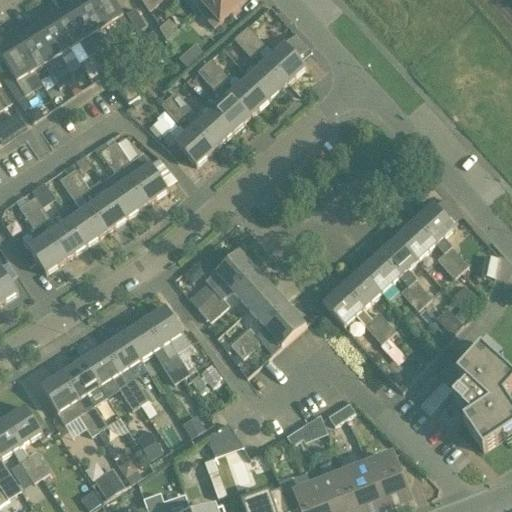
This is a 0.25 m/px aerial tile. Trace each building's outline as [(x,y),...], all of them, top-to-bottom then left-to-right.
[(72,9),(68,11),(96,55),(100,53),(103,51),(95,38),(105,32),(105,31),(86,0),(74,0),(77,5),(75,7),(72,9)] [(86,0),(105,31),(115,25),(123,38),(131,33),(124,22),(110,0),(86,0)] [(161,4),(158,0),(147,0),(143,4),(150,15),(161,4)] [(214,0),(195,0),(204,10),(214,0)] [(243,0),(214,0),(204,10),(198,15),(214,32),(246,3),(243,0)] [(45,13),(70,53),(79,47),(87,60),(95,56),(96,55),(68,11),(67,12),(59,17),(53,8),(45,13)] [(42,28),(33,33),(67,88),(69,92),(77,87),(68,73),(59,60),(69,54),(70,53),(45,13),(36,18),(42,28)] [(137,36),(146,31),(136,13),(127,18),(137,36)] [(160,32),(167,43),(177,34),(169,24),(160,32)] [(18,30),(9,35),(34,76),(44,69),(52,82),(59,93),(64,90),(67,88),(33,33),(30,35),(29,36),(24,39),(20,33),(18,30)] [(264,48),(251,33),(248,30),(241,37),(257,55),(264,48)] [(7,49),(0,53),(0,59),(8,72),(0,77),(17,104),(25,99),(32,95),(24,82),(34,76),(9,35),(1,40),(7,49)] [(250,61),(257,55),(241,37),(234,43),(250,61)] [(306,71),(284,47),(266,64),(287,88),(306,71)] [(194,64),(187,56),(179,63),(186,71),(194,64)] [(211,63),(204,69),(222,89),(229,83),(211,63)] [(247,80),(269,105),(287,88),(266,64),(247,80)] [(222,89),(204,69),(197,75),(215,95),(222,89)] [(140,100),(126,80),(115,88),(128,108),(140,100)] [(229,97),(251,121),(269,105),(247,80),(229,97)] [(0,115),(4,112),(12,107),(0,88),(0,115)] [(214,96),(221,104),(211,113),(233,137),(251,121),(229,97),(222,89),(215,95),(214,96)] [(175,96),(168,102),(168,103),(184,121),(191,114),(175,96)] [(168,103),(168,102),(161,109),(177,127),(184,121),(168,103)] [(26,117),(33,126),(43,120),(38,113),(33,112),(26,117)] [(233,137),(211,113),(193,130),(215,154),(233,137)] [(0,130),(0,144),(2,147),(26,132),(18,119),(0,130)] [(196,170),(215,154),(193,130),(174,146),(196,170)] [(116,146),(108,152),(122,173),(130,167),(116,146)] [(114,178),(122,173),(108,152),(100,158),(114,178)] [(129,182),(129,183),(147,209),(166,196),(168,194),(156,177),(150,168),(143,158),(130,167),(122,173),(129,182)] [(75,174),(67,180),(82,201),(90,195),(75,174)] [(74,206),(82,201),(67,180),(60,185),(74,206)] [(109,196),(127,223),(147,209),(129,183),(109,196)] [(90,195),(82,201),(88,210),(107,237),(127,223),(109,196),(102,187),(90,195)] [(35,202),(27,207),(42,229),(50,223),(35,202)] [(34,234),(42,229),(27,207),(20,213),(34,234)] [(434,208),(416,224),(438,248),(445,257),(451,251),(443,242),(455,232),(434,208)] [(107,237),(88,210),(68,224),(87,250),(107,237)] [(87,250),(68,224),(56,232),(48,238),(67,264),(87,250)] [(438,248),(416,224),(398,241),(419,265),(438,248)] [(28,252),(46,278),(67,264),(48,238),(28,252)] [(398,241),(380,257),(400,281),(409,290),(416,284),(408,274),(419,264),(398,241)] [(468,270),(451,251),(445,257),(462,276),(468,270)] [(256,274),(239,255),(215,277),(232,295),(256,274)] [(380,257),(360,274),(381,298),(400,281),(380,257)] [(438,264),(455,283),(462,276),(445,257),(438,264)] [(489,278),(501,277),(500,259),(488,260),(489,278)] [(0,308),(18,297),(1,270),(0,270),(0,308)] [(248,313),(272,291),(256,274),(232,295),(248,313)] [(360,274),(342,291),(363,314),(381,298),(360,274)] [(416,284),(409,290),(408,290),(426,310),(433,304),(416,284)] [(189,303),(198,313),(204,320),(223,303),(217,296),(208,286),(189,303)] [(418,317),(426,310),(408,290),(401,297),(418,317)] [(263,331),(288,309),(272,291),(248,313),(263,331)] [(323,307),(322,308),(326,312),(344,332),(347,329),(363,314),(342,291),(324,307),(323,307)] [(229,310),(223,303),(204,320),(210,327),(229,310)] [(282,352),(306,330),(288,309),(263,331),(282,352)] [(169,361),(176,357),(170,346),(183,338),(166,311),(145,325),(162,351),(169,361)] [(463,331),(446,312),(436,322),(453,341),(463,331)] [(372,324),(390,344),(397,338),(379,318),(372,324)] [(389,343),(372,323),(365,329),(383,350),(389,343)] [(162,351),(145,325),(124,338),(141,365),(154,356),(162,351)] [(231,353),(237,359),(255,342),(249,336),(231,353)] [(103,351),(120,378),(141,365),(124,338),(103,351)] [(261,348),(255,342),(237,359),(242,365),(261,348)] [(103,351),(82,365),(99,391),(112,383),(118,394),(119,393),(127,388),(120,378),(103,351)] [(483,456),(511,436),(511,413),(504,401),(511,392),(511,380),(481,353),(457,379),(467,388),(453,404),(471,421),(463,426),(483,456)] [(176,357),(169,361),(182,383),(190,378),(176,356),(176,357)] [(182,383),(169,361),(161,366),(175,388),(182,383)] [(82,365),(61,378),(86,417),(93,412),(107,404),(99,391),(82,365)] [(209,391),(224,384),(218,368),(202,374),(209,391)] [(43,390),(41,391),(58,418),(57,418),(65,431),(78,422),(86,417),(61,378),(43,390)] [(135,382),(128,387),(150,422),(157,418),(149,405),(149,404),(135,382)] [(430,418),(451,394),(442,385),(420,409),(430,418)] [(133,415),(141,410),(127,388),(119,393),(133,415)] [(349,408),(339,414),(345,424),(356,418),(349,408)] [(25,411),(3,425),(21,452),(43,438),(33,422),(25,411)] [(86,417),(100,439),(107,450),(112,447),(105,435),(107,434),(93,412),(86,417)] [(335,431),(345,424),(339,414),(328,421),(335,431)] [(78,422),(92,444),(100,439),(86,417),(78,422)] [(192,441),(208,433),(200,418),(184,426),(192,441)] [(0,465),(1,465),(2,464),(13,457),(20,468),(28,463),(21,452),(3,425),(0,426),(0,465)] [(207,441),(215,462),(243,452),(228,428),(207,441)] [(307,428),(297,434),(303,444),(313,438),(307,428)] [(135,442),(149,465),(163,457),(148,434),(135,442)] [(293,451),(303,444),(297,434),(286,441),(293,451)] [(36,458),(28,463),(42,485),(49,480),(36,458)] [(392,461),(368,470),(382,505),(406,496),(392,461)] [(118,469),(130,488),(142,480),(129,462),(118,469)] [(34,490),(42,485),(28,463),(20,468),(34,490)] [(0,492),(8,504),(21,496),(1,465),(0,465),(0,492)] [(364,511),(382,505),(368,470),(344,479),(356,511),(364,511)] [(94,483),(107,503),(125,492),(112,472),(94,483)] [(219,477),(210,481),(219,505),(228,501),(219,477)] [(356,511),(344,479),(321,488),(329,511),(356,511)] [(301,511),(329,511),(321,488),(296,498),(301,511)] [(275,511),(270,496),(243,505),(244,511),(275,511)]
